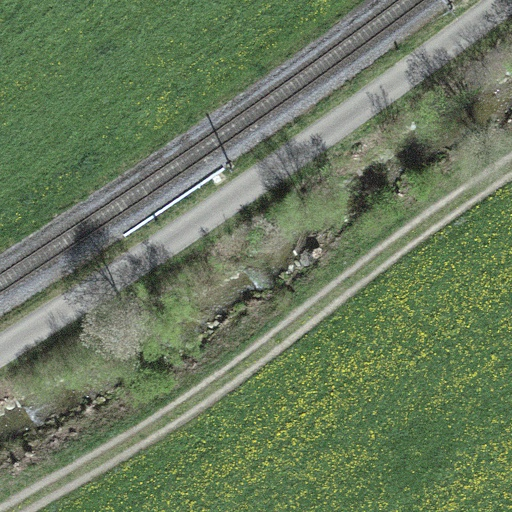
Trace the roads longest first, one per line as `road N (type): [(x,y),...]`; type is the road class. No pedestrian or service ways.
road 1 (track): [(0,361),(268,183),(511,4)]
road 2 (track): [(511,165),(171,416),(11,511)]
